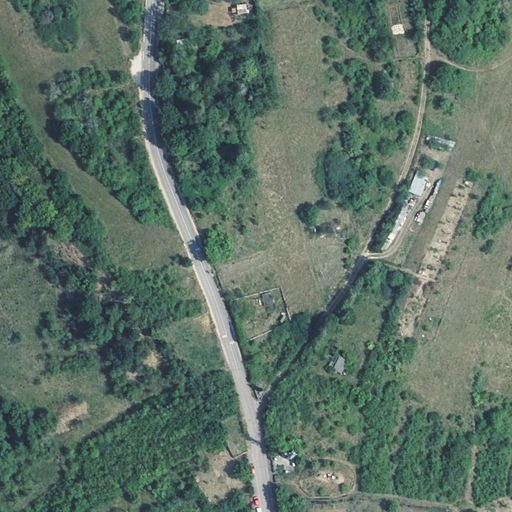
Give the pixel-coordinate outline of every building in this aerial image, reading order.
[(245,11),(245,3),(235,4),(236,12),(245,11)] [(408,191),(421,196),(427,178),(415,174),(408,191)] [(325,362),(332,365),(339,355),(332,351),(325,362)] [(340,373),(347,360),(339,356),(332,369),(340,373)] [(320,384),(306,382),(305,394),(319,396),(320,384)]
